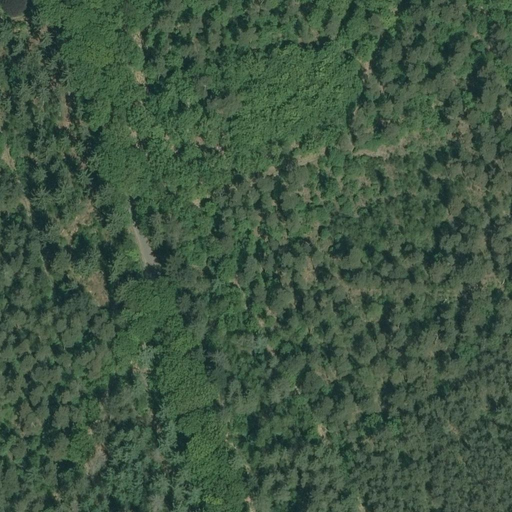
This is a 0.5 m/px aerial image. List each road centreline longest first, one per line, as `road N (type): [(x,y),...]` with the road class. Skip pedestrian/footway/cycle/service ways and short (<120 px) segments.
road 1 (unclassified): [(231,511),(61,0)]
road 2 (track): [(363,511),(194,207)]
road 3 (track): [(50,511),(156,276)]
road 4 (track): [(351,138),(378,33),(394,12),(511,3)]
road 5 (track): [(335,461),(511,359)]
road 6 (track): [(194,207),(351,138)]
road 7 (track): [(351,138),(511,89)]
